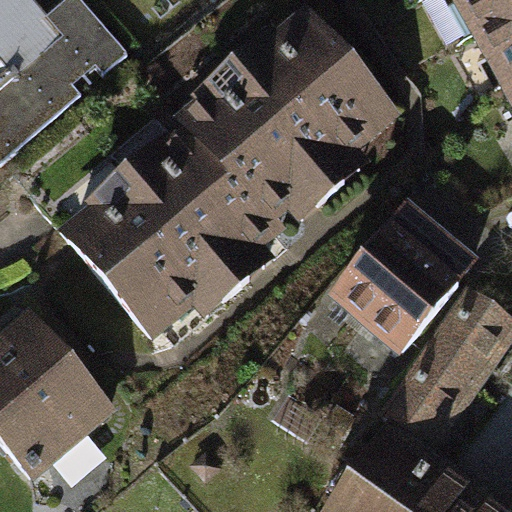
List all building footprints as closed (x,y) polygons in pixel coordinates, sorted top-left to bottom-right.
[(50,24),(29,0),(0,0),(0,172),(130,62),(77,0),(50,24)] [(511,0),(464,0),(511,82),(503,86),(511,102),(511,0)] [(193,134),(269,223),(393,118),(311,22),(187,126),(193,134)] [(269,223),(193,134),(66,242),(150,341),(277,233),(269,223)] [(483,269),(415,212),(334,310),(402,366),(483,269)] [(511,352),(511,322),(470,294),(385,418),(440,456),(475,406),(511,352)] [(0,428),(71,369),(22,312),(0,330),(0,428)] [(109,414),(71,369),(0,428),(0,443),(31,480),(109,414)] [(393,435),(338,511),(502,511),(503,511),(393,435)]
